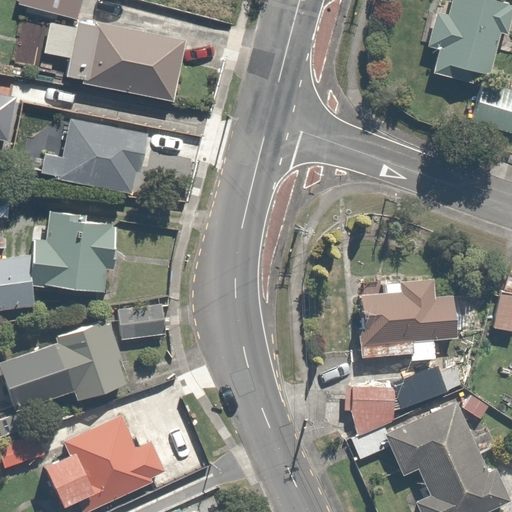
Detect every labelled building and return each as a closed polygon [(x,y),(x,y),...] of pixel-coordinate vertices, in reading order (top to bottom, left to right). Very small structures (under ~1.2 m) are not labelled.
[(72,0),(13,0),(69,13),(72,0)] [(511,0),(509,0),(438,0),(436,13),(424,10),(415,45),(429,48),(423,71),(464,80),(467,70),(479,73),(489,32),(503,35),(511,0)] [(57,75),(74,78),(168,96),(180,30),(76,10),(74,22),(42,16),(37,47),(62,51),(57,75)] [(32,82),(0,76),(0,106),(27,111),(32,82)] [(511,88),(476,79),(465,119),(506,130),(511,109),(511,88)] [(144,129),(64,113),(58,148),(33,143),(28,170),(124,189),(128,167),(136,168),(144,129)] [(97,285),(105,221),(88,218),(89,210),(44,204),(40,234),(27,232),(22,276),(97,285)] [(17,247),(0,249),(0,302),(24,298),(17,247)] [(351,325),(352,351),(402,348),(403,357),(431,355),(430,337),(450,335),(447,289),(427,290),(425,274),(377,277),(378,289),(354,291),(356,324),(351,325)] [(511,330),(511,324),(511,290),(495,286),(487,325),(511,330)] [(159,335),(155,300),(112,305),(117,340),(159,335)] [(121,382),(103,314),(52,328),(56,341),(0,355),(0,384),(6,405),(65,389),(67,396),(121,382)] [(344,411),(351,431),(381,420),(392,415),(389,407),(389,380),(344,379),(344,411)] [(473,465),(449,399),(382,425),(381,420),(351,431),(345,434),(353,456),(385,444),(395,470),(413,463),(423,489),(409,494),(415,511),(468,511),(500,500),(485,460),(473,465)] [(74,508),(160,467),(144,432),(127,440),(110,405),(57,430),(62,440),(31,455),(51,497),(65,490),(74,508)] [(0,431),(13,427),(7,411),(0,412),(0,431)] [(0,463),(31,453),(23,431),(0,438),(0,463)]
